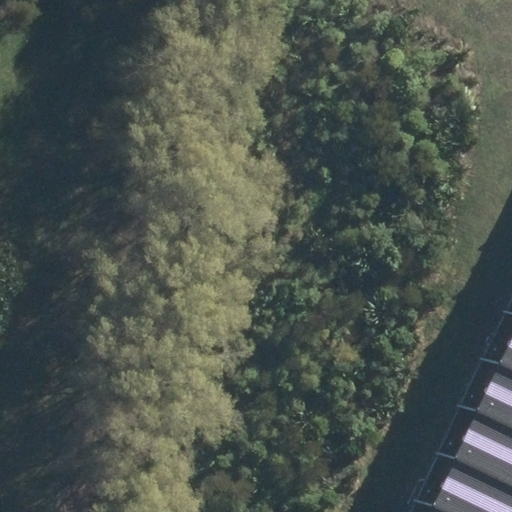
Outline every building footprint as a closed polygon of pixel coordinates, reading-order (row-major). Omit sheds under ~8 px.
[(511,307),(504,303),(481,350),(511,365),(511,307)] [(511,365),(481,350),(458,397),(511,423),(511,365)] [(511,423),(458,397),(436,444),(511,481),(511,423)] [(511,511),(511,481),(436,444),(413,492),(455,511),(511,511)] [(455,511),(413,492),(403,511),(455,511)]
